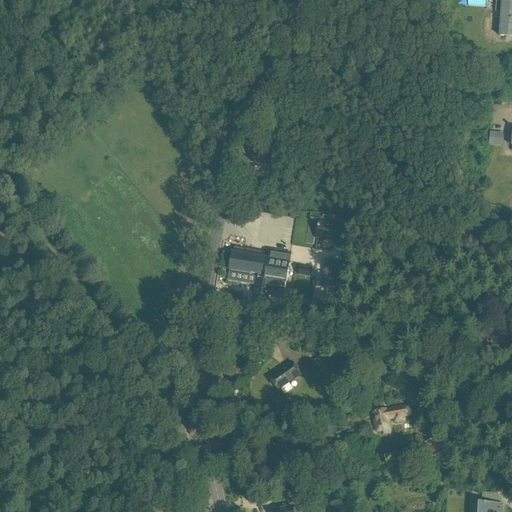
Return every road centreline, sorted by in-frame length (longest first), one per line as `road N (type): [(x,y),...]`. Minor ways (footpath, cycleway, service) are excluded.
road 1 (secondary): [(222,511),(200,366),(211,265),(245,120),(297,0)]
road 2 (unknown): [(204,316),(307,339),(379,377),(424,403),(478,465),(511,485)]
